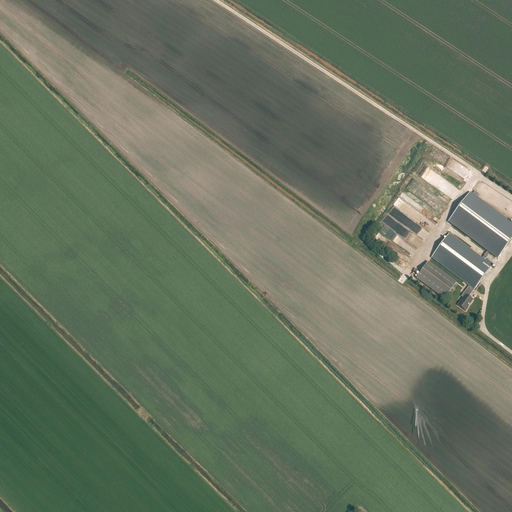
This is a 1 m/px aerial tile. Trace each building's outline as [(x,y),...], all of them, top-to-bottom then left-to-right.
[(497,260),(511,240),(511,224),(470,193),(448,222),(487,252),(482,259),(449,235),(446,238),(432,258),(469,286),(461,297),(463,299),(458,306),(466,312),(468,308),(472,301),(468,298),(493,265),(486,259),(484,261),(489,253),(497,260)] [(376,237),(389,249),(391,246),(385,241),(386,239),(379,233),(376,237)] [(390,236),(397,242),(399,239),(401,241),(399,243),(402,246),(406,241),(396,233),(395,235),(393,233),(390,236)] [(428,263),(416,279),(444,300),(456,284),(428,263)] [(403,274),(398,281),(402,284),(407,277),(403,274)]
